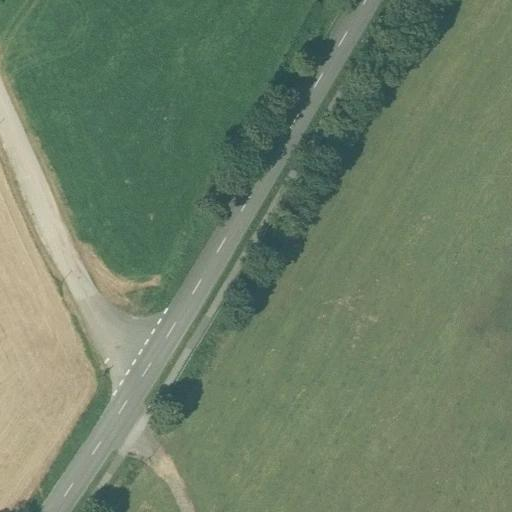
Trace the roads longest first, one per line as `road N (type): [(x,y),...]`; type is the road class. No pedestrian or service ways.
road 1 (tertiary): [(50,511),(130,394),(365,0)]
road 2 (track): [(130,394),(187,511)]
